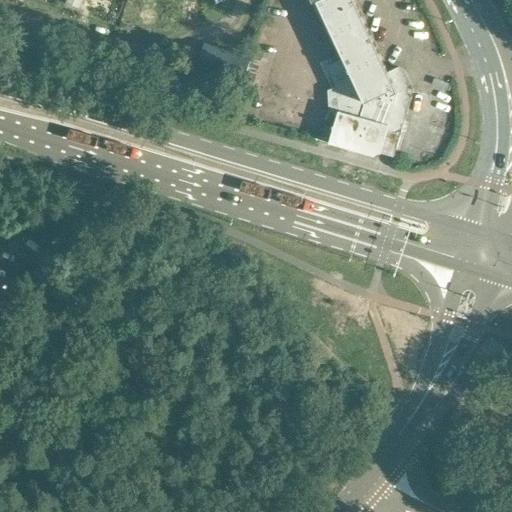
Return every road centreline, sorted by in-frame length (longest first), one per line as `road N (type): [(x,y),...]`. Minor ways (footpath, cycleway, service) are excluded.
road 1 (primary): [(476,230),(0,91)]
road 2 (primary): [(0,122),(462,265)]
road 3 (secondary): [(511,142),(493,52),(466,0)]
road 4 (tertiary): [(361,485),(437,371)]
